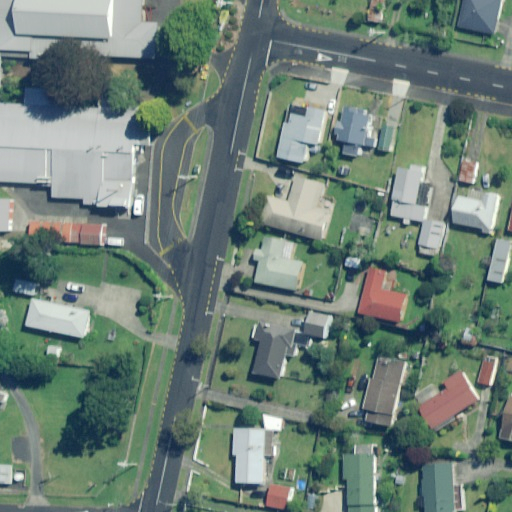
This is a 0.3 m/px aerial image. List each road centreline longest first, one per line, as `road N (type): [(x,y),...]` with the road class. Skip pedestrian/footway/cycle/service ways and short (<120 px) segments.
road 1 (tertiary): [(253,37),(154,511)]
road 2 (tertiary): [(511,90),(253,37)]
